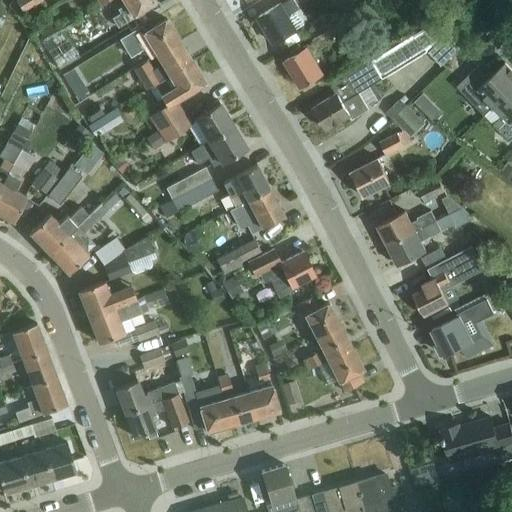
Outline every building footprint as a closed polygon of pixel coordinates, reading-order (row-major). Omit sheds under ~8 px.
[(17,0),(24,10),(40,0),(17,0)] [(120,11),(112,16),(118,26),(134,16),(133,14),(155,0),(154,0),(123,0),(126,3),(118,7),(120,11)] [(292,0),(288,0),(281,5),(280,4),(258,17),(274,43),(296,29),(305,24),(297,11),(299,10),(292,0)] [(344,16),(326,26),(311,36),(319,49),(334,40),(333,37),(350,26),(344,16)] [(129,32),(120,38),(131,56),(151,44),(154,49),(156,52),(178,39),(166,18),(144,31),(140,26),(137,27),(129,32)] [(428,52),(441,66),(459,48),(435,23),(331,85),(336,93),(313,107),(327,129),(350,116),(353,120),(379,104),(369,87),(428,52)] [(79,54),(78,51),(72,42),(70,43),(61,28),(48,35),(58,51),(51,54),(59,68),(79,54)] [(178,39),(156,52),(162,62),(154,67),(148,57),(133,66),(139,76),(146,87),(150,85),(169,73),(191,59),(178,39)] [(322,73),(307,47),(284,60),(300,86),(322,73)] [(204,81),(191,59),(169,73),(150,85),(162,104),(148,114),(158,129),(177,116),(183,112),(174,99),(204,81)] [(494,105),(511,88),(511,69),(505,62),(490,77),(478,66),(457,86),(475,105),(485,96),(494,105)] [(83,83),(72,90),(77,99),(88,92),(83,83)] [(511,88),(494,105),(503,115),(493,124),(509,141),(511,138),(511,88)] [(388,112),(405,129),(419,115),(402,98),(388,112)] [(207,139),(233,124),(218,99),(206,106),(208,110),(194,118),(207,139)] [(97,103),(84,111),(90,121),(103,113),(97,103)] [(164,144),(191,126),(183,112),(177,116),(158,129),(155,131),(156,133),(144,140),(152,152),(164,144)] [(101,117),(89,124),(96,135),(108,128),(101,117)] [(0,156),(4,158),(0,165),(0,169),(7,174),(21,148),(28,135),(31,130),(18,123),(13,130),(0,153),(0,156)] [(79,124),(71,134),(85,144),(92,134),(79,124)] [(233,124),(207,139),(190,150),(199,163),(209,157),(214,167),(247,147),(233,124)] [(402,131),(398,134),(381,143),(387,155),(404,146),(410,142),(407,137),(402,131)] [(7,174),(2,182),(0,186),(0,213),(13,220),(27,196),(13,188),(18,179),(16,178),(22,167),(27,170),(35,156),(21,148),(7,174)] [(121,156),(114,163),(124,172),(131,166),(121,156)] [(79,158),(74,164),(87,174),(91,168),(79,158)] [(364,196),(391,182),(379,158),(351,172),(364,196)] [(235,205),(269,187),(257,164),(223,181),(230,195),(235,205)] [(511,178),(511,165),(510,164),(503,172),(511,178)] [(68,165),(58,178),(47,193),(60,203),(81,176),(68,165)] [(173,197),(211,177),(206,166),(167,186),(173,197)] [(47,193),(58,178),(43,167),(32,182),(47,193)] [(211,177),(173,197),(160,204),(167,216),(197,200),(218,189),(211,177)] [(423,200),(443,190),(438,179),(417,189),(423,200)] [(269,187),(235,205),(231,207),(240,226),(246,223),(251,232),(284,215),(269,187)] [(123,188),(117,193),(123,198),(128,193),(123,188)] [(114,194),(103,205),(107,209),(119,198),(114,194)] [(130,195),(124,200),(140,217),(146,212),(130,195)] [(449,213),(461,207),(447,196),(442,199),(449,213)] [(103,205),(100,202),(88,214),(48,251),(68,271),(88,253),(79,243),(87,235),(83,232),(107,209),(103,205)] [(50,212),(29,231),(48,251),(88,214),(81,206),(78,209),(69,217),(68,216),(60,223),(50,212)] [(449,213),(448,213),(454,224),(457,229),(476,219),(472,215),(461,207),(449,213)] [(388,244),(436,219),(431,209),(417,216),(418,217),(411,221),(405,209),(377,224),(388,244)] [(436,219),(388,244),(399,264),(425,250),(420,239),(427,236),(428,237),(442,230),(436,219)] [(125,249),(104,262),(110,278),(113,277),(130,270),(135,273),(150,267),(152,264),(150,259),(156,257),(148,234),(125,249)] [(125,249),(116,236),(96,250),(104,262),(125,249)] [(254,239),(234,249),(226,253),(218,257),(223,269),(260,251),(254,239)] [(423,288),(413,293),(424,315),(448,303),(459,297),(454,289),(486,272),(483,267),(478,257),(472,245),(458,251),(447,257),(439,261),(445,272),(431,280),(423,284),(424,286),(424,287),(423,288)] [(314,273),(303,251),(280,262),(273,249),(250,262),(255,274),(261,272),(265,280),(269,279),(278,296),(306,282),(305,278),(314,273)] [(216,258),(211,261),(217,272),(223,269),(218,257),(216,258)] [(234,275),(223,282),(232,297),(243,291),(234,275)] [(104,280),(78,290),(88,316),(135,297),(131,287),(129,287),(130,289),(119,293),(119,291),(114,281),(105,284),(104,280)] [(162,287),(142,295),(144,302),(165,295),(162,287)] [(216,303),(224,299),(219,289),(211,293),(216,303)] [(135,297),(88,316),(98,342),(124,332),(119,320),(147,309),(144,302),(142,295),(135,297)] [(316,337),(340,325),(328,302),(317,308),(311,296),(299,303),(316,337)] [(458,316),(432,330),(439,343),(437,344),(442,353),(444,353),(445,355),(461,347),(467,358),(494,344),(481,319),(494,313),(487,300),(485,300),(458,314),(457,315),(458,316)] [(154,320),(133,328),(138,341),(159,333),(166,331),(168,326),(166,321),(162,318),(159,318),(154,320)] [(36,322),(12,331),(22,358),(46,349),(36,322)] [(351,347),(340,325),(316,337),(328,359),(351,347)] [(0,345),(11,342),(7,333),(0,336),(0,345)] [(274,355),(287,350),(282,339),(269,345),(274,355)] [(182,340),(172,343),(176,356),(186,353),(182,340)] [(172,358),(168,346),(140,356),(144,368),(172,358)] [(351,347),(328,359),(344,392),(357,385),(364,381),(359,371),(362,369),(351,347)] [(46,349),(22,358),(32,384),(56,375),(46,349)] [(319,351),(304,359),(309,368),(324,361),(319,351)] [(10,354),(0,357),(0,363),(1,366),(12,362),(10,354)] [(269,375),(265,361),(254,365),(259,378),(269,375)] [(12,362),(1,366),(0,366),(0,375),(15,370),(12,362)] [(230,424),(222,399),(217,383),(196,389),(190,372),(178,376),(182,390),(188,407),(199,403),(207,431),(230,424)] [(228,372),(218,376),(222,388),(232,385),(228,372)] [(56,375),(32,384),(37,397),(28,400),(29,405),(15,410),(19,420),(66,403),(56,375)] [(296,378),(283,382),(289,403),(302,399),(296,378)] [(150,401),(166,395),(178,391),(175,383),(147,393),(146,391),(142,393),(137,380),(116,388),(124,411),(150,401)] [(247,392),(255,417),(279,410),(271,385),(247,392)] [(150,401),(124,411),(134,437),(146,432),(155,429),(150,414),(154,412),(167,407),(174,426),(188,421),(182,401),(178,391),(166,395),(150,401)] [(255,417),(247,392),(222,399),(230,424),(255,417)] [(503,461),(511,458),(511,428),(510,422),(494,427),(491,416),(459,425),(459,424),(441,429),(451,461),(499,447),(503,461)] [(51,417),(31,423),(34,433),(35,436),(37,435),(38,435),(55,430),(55,428),(51,417)] [(34,433),(31,423),(13,428),(16,438),(34,433)] [(0,442),(16,438),(13,428),(0,432),(0,442)] [(155,429),(146,432),(148,439),(158,436),(155,429)] [(66,442),(42,449),(50,478),(74,470),(66,442)] [(42,449),(18,456),(26,484),(50,477),(42,449)] [(26,484),(18,456),(0,461),(0,483),(2,492),(26,484)] [(298,511),(295,500),(289,483),(284,465),(261,471),(270,503),(265,504),(267,511),(298,511)] [(435,469),(412,476),(415,485),(438,478),(435,469)] [(383,473),(355,481),(364,511),(377,508),(378,511),(405,511),(400,494),(397,495),(394,487),(388,489),(383,473)] [(355,481),(322,492),(312,495),(317,511),(364,511),(355,481)] [(311,511),(307,496),(295,500),(298,511),(311,511)] [(191,511),(246,511),(242,497),(200,510),(199,510),(191,511)]
